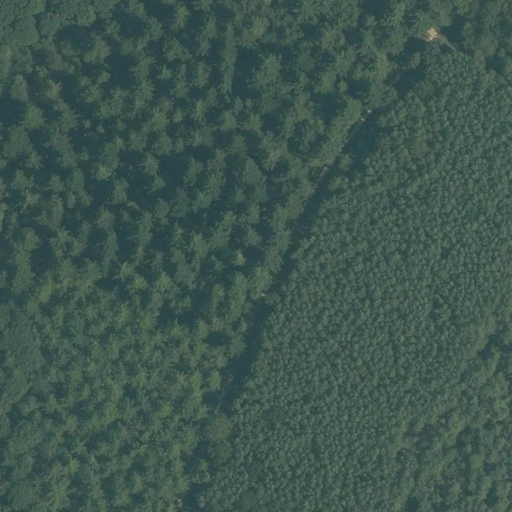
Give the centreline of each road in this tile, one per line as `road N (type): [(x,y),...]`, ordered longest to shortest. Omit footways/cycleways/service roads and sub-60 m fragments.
road 1 (track): [(466,0),(344,143),(307,203),(177,511)]
road 2 (track): [(0,243),(238,361)]
road 3 (track): [(393,0),(511,86)]
